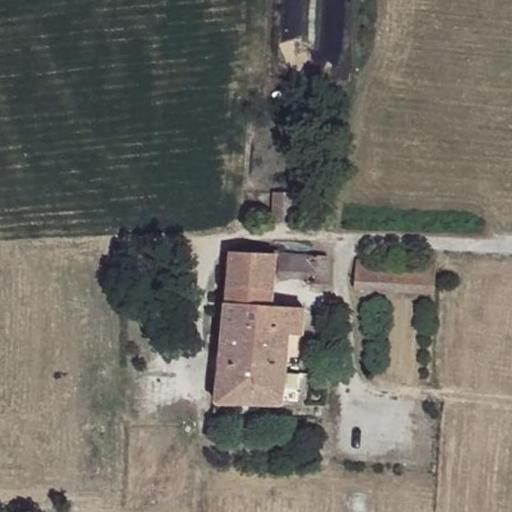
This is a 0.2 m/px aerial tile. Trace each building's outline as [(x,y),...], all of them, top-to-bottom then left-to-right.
[(272,199),(270,226),(296,226),(297,198),(272,199)] [(270,289),(273,256),(231,251),(227,286),(270,289)] [(266,304),(289,306),(291,280),(285,279),(288,257),(273,256),(270,289),(266,304)] [(288,257),(285,279),(291,280),(327,282),(327,258),(288,257)] [(362,262),(359,290),(432,296),(434,269),(362,262)] [(266,304),(270,289),(227,286),(213,287),(212,299),(226,300),(266,304)] [(286,335),(289,306),(266,304),(226,300),(219,364),(283,368),(286,335)] [(304,307),(289,306),(286,335),(303,336),(304,307)] [(282,375),(283,368),(219,364),(217,402),(245,404),(279,406),(282,375)] [(282,375),(279,406),(286,407),(299,407),(298,377),(282,375)]
